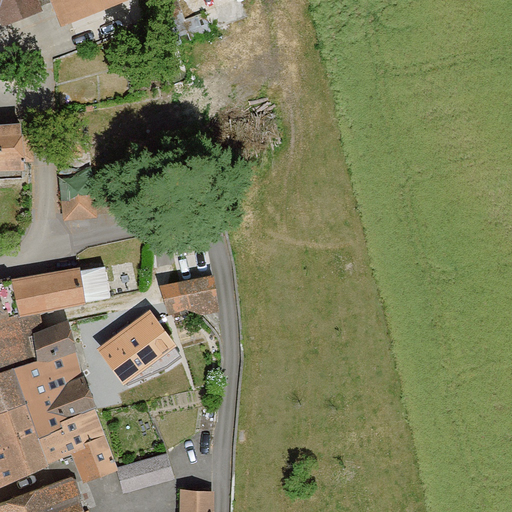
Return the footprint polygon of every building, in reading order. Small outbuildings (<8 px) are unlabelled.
[(0,0),(0,22),(37,11),(32,0),(0,0)] [(49,0),(62,30),(138,0),(49,0)] [(0,169),(13,169),(9,121),(0,121),(0,169)] [(62,221),(93,220),(90,176),(59,178),(62,221)] [(0,279),(0,281),(17,326),(64,320),(80,308),(114,299),(104,259),(0,279)] [(157,318),(210,314),(207,272),(154,276),(157,318)] [(0,329),(17,326),(0,281),(0,329)] [(117,386),(167,345),(137,308),(87,349),(117,386)] [(0,366),(25,362),(72,350),(64,320),(17,326),(0,329),(0,366)] [(32,397),(49,417),(89,405),(72,350),(25,362),(32,397)] [(0,409),(32,397),(25,362),(0,366),(0,409)] [(49,417),(32,397),(0,409),(0,481),(32,464),(23,437),(51,426),(49,417)] [(32,464),(66,450),(80,480),(113,467),(100,435),(89,405),(49,417),(51,426),(23,437),(32,464)] [(124,496),(176,480),(167,452),(115,468),(124,496)] [(0,511),(77,511),(65,477),(10,494),(0,498),(0,511)] [(177,511),(211,511),(213,490),(179,487),(177,511)]
